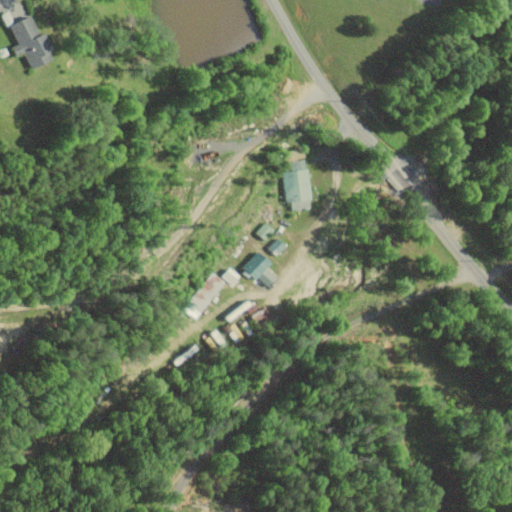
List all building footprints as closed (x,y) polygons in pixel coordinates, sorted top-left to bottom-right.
[(27,14),(4,22),(12,44),(6,46),(10,56),(19,52),(24,67),(44,59),(27,14)] [(279,171),(282,201),(288,201),(289,207),(307,205),(303,166),(296,167),(295,160),(288,161),(288,170),(279,171)] [(269,228),(260,222),(252,234),(262,240),(269,228)] [(219,275),(228,283),(236,275),(227,266),(219,275)] [(272,276),(262,267),(253,276),(263,286),(272,276)] [(223,281),(212,271),(186,302),(198,312),(223,281)] [(271,319),(262,306),(254,312),(245,298),(239,302),(256,329),(271,319)]
